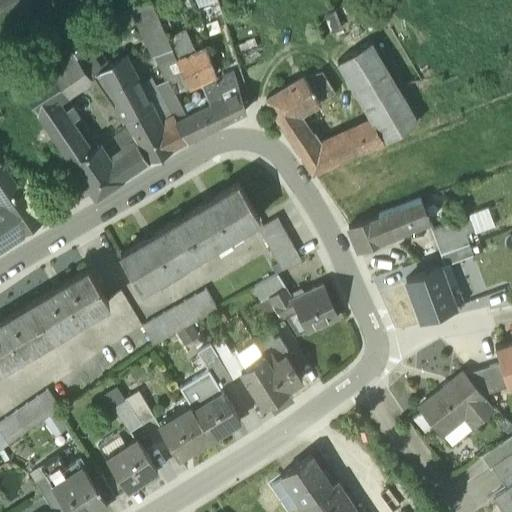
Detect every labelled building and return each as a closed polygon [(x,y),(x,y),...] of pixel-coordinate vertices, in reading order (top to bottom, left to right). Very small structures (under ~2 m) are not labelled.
[(172,45),(150,0),(145,0),(134,5),(133,4),(132,5),(133,6),(131,7),(154,55),(158,57),(160,54),(160,52),(171,45),(172,45)] [(102,20),(83,31),(66,41),(72,50),(91,39),(107,30),(107,31),(108,30),(108,29),(102,21),(102,20)] [(172,45),(171,45),(178,60),(193,53),(186,38),(172,45)] [(91,39),(72,50),(91,76),(93,74),(93,73),(107,64),(91,39)] [(416,123),(370,42),(338,61),(374,124),(384,141),(416,123)] [(171,45),(160,52),(160,54),(158,57),(169,82),(169,81),(169,80),(173,73),(181,70),(182,69),(178,60),(171,45)] [(193,53),(178,60),(182,69),(181,70),(188,84),(215,71),(207,46),(193,53)] [(72,50),(46,68),(49,73),(24,90),(37,111),(54,100),(91,76),(72,50)] [(121,55),(107,64),(117,82),(133,74),(121,55)] [(107,64),(93,73),(93,74),(98,82),(100,81),(105,88),(117,82),(107,64)] [(201,84),(206,95),(221,89),(236,83),(245,109),(250,107),(235,69),(201,84)] [(188,84),(181,70),(173,73),(169,80),(169,81),(187,116),(201,109),(188,84)] [(322,71),(304,76),(318,101),(334,92),(322,71)] [(117,82),(105,88),(113,103),(115,102),(126,120),(150,106),(133,74),(117,82)] [(304,76),(264,98),(279,123),(301,156),(316,149),(293,115),(318,101),(304,76)] [(169,82),(157,87),(175,122),(187,116),(169,81),(169,82)] [(187,116),(175,122),(185,140),(245,109),(236,83),(221,89),(224,97),(210,104),(201,109),(187,116)] [(221,89),(206,95),(210,104),(224,97),(221,89)] [(87,148),(54,100),(37,111),(71,159),(87,148)] [(150,106),(126,120),(149,159),(185,140),(175,122),(162,129),(150,106)] [(136,142),(125,124),(113,132),(124,150),(136,142)] [(316,149),(301,156),(311,171),(353,152),(384,141),(374,124),(316,149)] [(87,148),(71,159),(96,196),(133,170),(121,151),(108,160),(96,142),(87,148)] [(124,150),(121,151),(133,170),(147,160),(136,142),(124,150)] [(20,190),(0,161),(0,204),(0,205),(20,190)] [(238,184),(119,254),(139,288),(253,221),(259,217),(238,184)] [(40,220),(20,190),(0,205),(9,217),(0,222),(0,227),(8,242),(40,220)] [(430,222),(420,199),(378,215),(389,238),(430,222)] [(476,231),(495,225),(490,207),(471,213),(476,231)] [(378,215),(349,226),(358,251),(389,238),(378,215)] [(259,217),(253,221),(283,270),(302,258),(278,217),(264,226),(259,217)] [(432,230),(441,253),(469,243),(460,219),(432,230)] [(445,265),(450,263),(473,255),(469,243),(441,253),(445,265)] [(406,279),(420,318),(464,303),(450,263),(445,265),(406,279)] [(87,269),(0,321),(0,367),(107,303),(87,269)] [(277,273),(252,287),(260,300),(267,296),(283,286),(277,273)] [(322,283),(291,298),(296,309),(306,330),(337,316),(322,283)] [(283,286),(267,296),(280,316),(284,314),(296,309),(291,298),(283,286)] [(145,323),(156,342),(216,307),(206,288),(145,323)] [(296,309),(284,314),(298,335),(306,330),(296,309)] [(278,334),(274,337),(269,329),(253,340),(263,355),(268,363),(285,353),(286,354),(289,352),(278,334)] [(236,352),(232,355),(222,339),(211,346),(217,355),(232,379),(243,372),(240,369),(245,366),(236,352)] [(511,340),(495,346),(500,363),(507,387),(508,388),(511,386),(511,340)] [(286,354),(285,353),(268,363),(285,389),(285,390),(302,379),(295,369),(299,366),(294,357),(290,360),(286,354)] [(232,379),(217,355),(204,363),(220,387),(232,379)] [(245,366),(240,369),(243,372),(264,405),(286,391),(285,390),(285,389),(268,363),(263,355),(245,366)] [(500,363),(465,373),(483,394),(507,387),(500,363)] [(465,372),(444,388),(443,387),(419,406),(442,433),(463,416),(470,425),(493,407),(483,394),(465,373),(465,372)] [(0,420),(0,448),(61,407),(48,387),(0,420)] [(154,416),(137,390),(125,398),(141,424),(154,416)] [(222,391),(193,410),(209,437),(239,418),(222,391)] [(141,424),(125,398),(115,404),(132,430),(141,424)] [(190,406),(158,427),(177,457),(209,437),(193,410),(190,406)] [(463,416),(442,433),(449,442),(470,425),(463,416)] [(511,433),(481,454),(489,467),(492,466),(511,452),(511,433)] [(136,438),(105,458),(126,490),(157,470),(136,438)] [(511,452),(492,466),(500,478),(511,469),(511,452)] [(58,453),(39,465),(46,475),(53,485),(82,466),(77,458),(65,465),(58,453)] [(280,476),(305,511),(340,511),(347,507),(327,478),(333,474),(326,463),(321,466),(313,454),(280,476)] [(53,485),(52,485),(61,500),(68,511),(92,511),(105,504),(104,502),(91,481),(82,466),(53,485)] [(52,485),(53,485),(46,475),(36,482),(43,494),(51,507),(61,500),(52,485)] [(114,496),(101,475),(91,481),(104,502),(114,496)] [(511,511),(511,481),(493,494),(504,511),(511,511)] [(54,511),(51,507),(43,494),(30,502),(36,511),(54,511)] [(347,507),(340,511),(357,511),(352,503),(347,507)]
